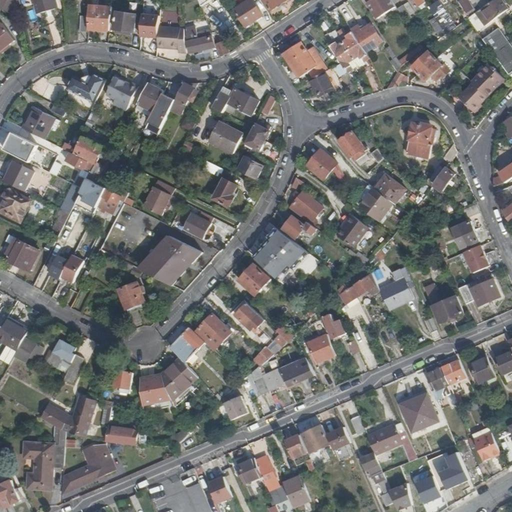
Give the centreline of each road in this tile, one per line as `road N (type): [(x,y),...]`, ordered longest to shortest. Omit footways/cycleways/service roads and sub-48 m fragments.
road 1 (residential): [(511,323),(65,511)]
road 2 (residential): [(297,136),(263,219),(146,346),(98,335),(0,277)]
road 3 (residential): [(0,111),(27,77),(78,56),(206,74),(258,45)]
road 4 (residential): [(297,136),(411,93),(446,109),(482,169)]
